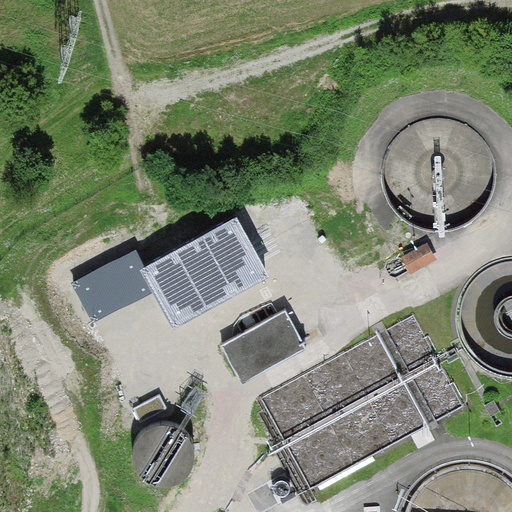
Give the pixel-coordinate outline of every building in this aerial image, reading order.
[(151,265),(179,318),(275,266),(247,214),(151,265)] [(431,253),(422,236),(400,248),(408,264),(431,253)] [(305,339),(283,300),(220,335),(241,374),(305,339)] [(499,402),(493,391),(481,397),(487,408),(499,402)] [(158,416),(146,422),(138,432),(135,444),(137,457),(144,468),(155,475),(168,477),(181,474),(191,465),(197,454),(197,441),(193,429),(183,419),(171,415),(158,416)]
